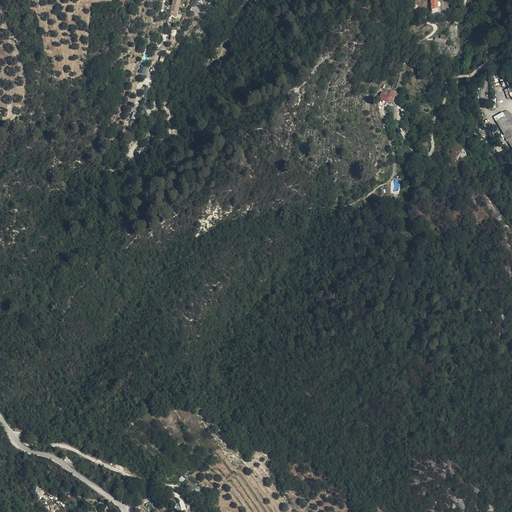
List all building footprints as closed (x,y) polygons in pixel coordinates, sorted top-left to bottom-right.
[(173,0),(171,11),(176,13),(179,0),(173,0)] [(447,43),(445,42),(441,40),(437,38),(435,41),(445,47),(447,43)] [(138,72),(145,74),(147,67),(141,65),(138,72)] [(382,94),(381,99),(391,103),(392,99),(389,98),(386,97),(387,94),(384,93),(384,95),(382,94)] [(511,129),(511,127),(511,125),(511,119),(508,113),(495,120),(511,148),(511,129)]
